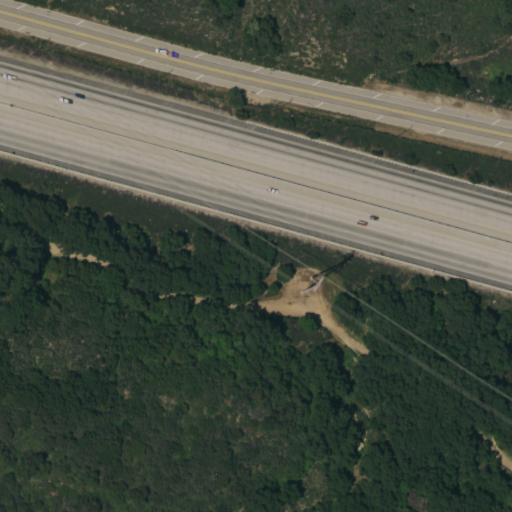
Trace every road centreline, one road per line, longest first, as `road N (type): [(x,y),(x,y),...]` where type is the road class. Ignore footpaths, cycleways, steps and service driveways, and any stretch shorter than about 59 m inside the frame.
road 1 (track): [(511,464),(407,369),(294,309),(161,294),(117,263),(0,212)]
road 2 (motorway): [(511,221),(0,80)]
road 3 (motorway): [(0,130),(511,270)]
road 4 (primary): [(0,12),(222,72),(511,135)]
